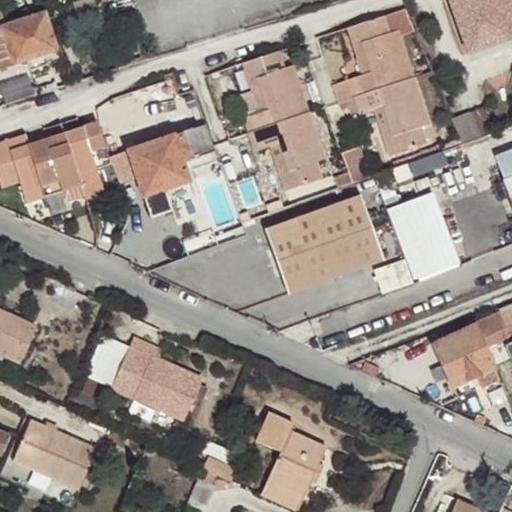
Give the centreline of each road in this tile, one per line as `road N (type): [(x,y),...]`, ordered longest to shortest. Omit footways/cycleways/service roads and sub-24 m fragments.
road 1 (residential): [(0,129),(392,0)]
road 2 (residential): [(311,364),(0,219)]
road 3 (residential): [(311,364),(511,289)]
road 4 (residential): [(440,424),(311,364)]
